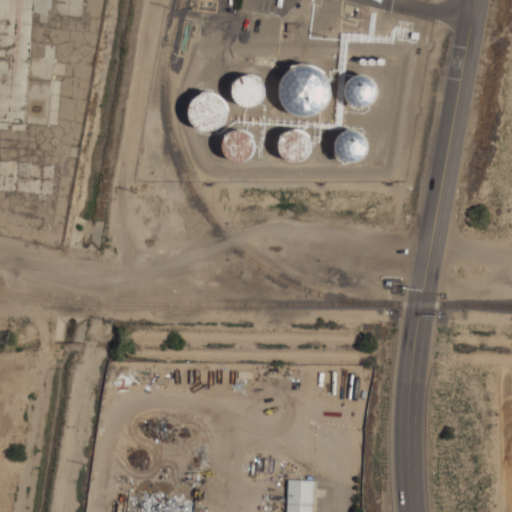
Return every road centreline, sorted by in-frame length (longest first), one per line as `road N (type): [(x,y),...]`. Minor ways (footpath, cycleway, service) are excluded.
road 1 (primary): [(474,0),(428,255)]
road 2 (primary): [(428,255),(412,385),(412,511)]
